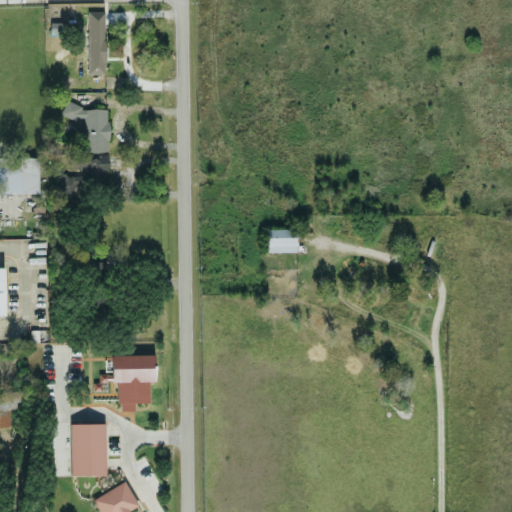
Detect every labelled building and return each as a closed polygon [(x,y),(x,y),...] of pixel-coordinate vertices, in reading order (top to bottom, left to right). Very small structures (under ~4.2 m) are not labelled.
[(104,10),(87,10),(88,72),(105,72),(104,10)] [(49,32),(64,32),(65,21),(50,20),(49,32)] [(108,107),(80,107),(80,101),(63,101),(63,118),(83,118),(83,150),(108,150),(108,107)] [(60,194),(86,194),(86,175),(108,175),(108,154),(73,153),(73,167),(84,167),(84,175),(60,174),(60,194)] [(0,155),(0,191),(38,192),(38,156),(0,155)] [(296,250),(296,227),(266,228),(267,251),(296,250)] [(110,353),(111,372),(99,372),(99,381),(93,381),(93,386),(117,385),(118,409),(134,409),(134,401),(150,401),(149,380),(154,380),(154,353),(110,353)] [(0,425),(12,425),(12,418),(20,418),(20,410),(25,410),(24,390),(0,390),(0,425)] [(105,473),(104,422),(69,422),(70,474),(105,473)] [(129,511),(128,509),(138,504),(124,479),(92,497),(100,511),(129,511)]
